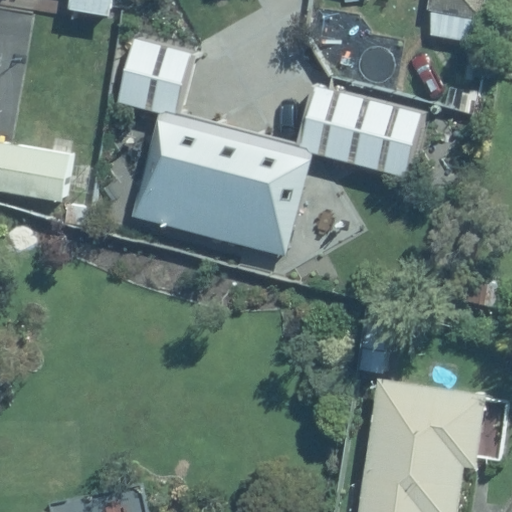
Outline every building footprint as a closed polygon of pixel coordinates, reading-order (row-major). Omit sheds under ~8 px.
[(80,0),(79,14),(124,19),(126,0),(80,0)] [(124,102),(417,180),(433,109),(312,81),(316,66),(305,64),(319,0),(261,0),(266,8),(208,36),(203,52),(141,36),(124,102)] [(496,0),(442,0),(438,36),(482,41),(484,20),(494,22),(496,0)] [(0,190),(73,202),(69,225),(97,230),(103,193),(88,191),(92,164),(78,162),(79,154),(67,152),(69,141),(53,138),(55,126),(37,124),(34,147),(0,141),(0,111),(0,190)] [(145,217),(295,254),(317,163),(168,125),(145,217)] [(454,301),(511,311),(511,284),(458,275),(454,301)] [(364,371),(392,372),(394,310),(365,309),(364,371)] [(511,395),(386,379),(367,511),(473,511),(480,468),(491,469),(492,461),(505,463),(511,409),(511,395)]
